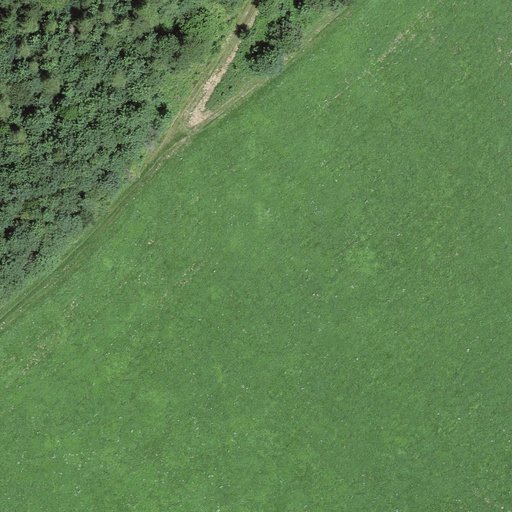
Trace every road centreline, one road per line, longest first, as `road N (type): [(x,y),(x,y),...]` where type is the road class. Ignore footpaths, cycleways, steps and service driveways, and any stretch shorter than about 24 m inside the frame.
road 1 (track): [(371,0),(185,168),(151,169)]
road 2 (track): [(0,321),(151,169)]
road 3 (track): [(151,169),(261,0)]
